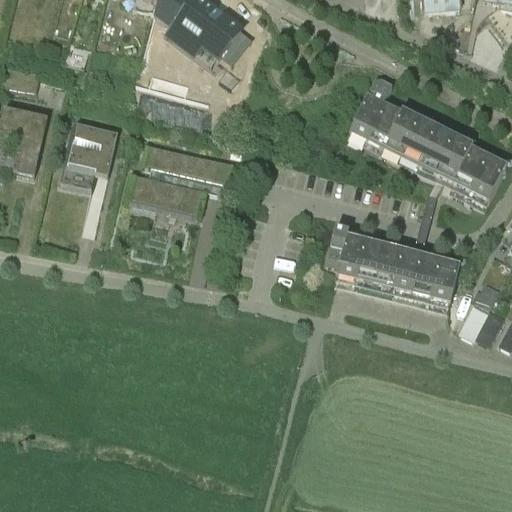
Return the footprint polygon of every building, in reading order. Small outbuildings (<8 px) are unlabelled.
[(421,0),(424,20),(459,17),(457,0),(421,0)] [(511,0),(484,0),(483,4),(489,5),(492,9),(497,10),(497,12),(484,21),(504,51),(511,52),(511,0)] [(196,7),(172,35),(213,68),(237,41),(196,7)] [(1,73),(0,77),(0,92),(36,101),(40,82),(1,73)] [(225,75),(217,86),(230,96),(238,85),(225,75)] [(380,115),(388,97),(373,89),(346,142),(434,186),(427,200),(436,203),(443,190),(449,193),(446,201),(480,218),(484,211),(485,211),(503,176),(380,115)] [(45,128),(1,118),(0,121),(0,178),(31,185),(45,128)] [(68,133),(55,190),(90,199),(91,199),(94,186),(106,188),(116,144),(104,141),(68,133)] [(230,174),(144,155),(140,175),(148,177),(146,188),(131,184),(125,209),(196,226),(202,200),(228,206),(230,196),(225,195),(230,174)] [(456,276),(330,244),(322,273),(334,276),(332,285),(446,314),(456,276)] [(473,348),(474,346),(485,323),(487,318),(488,319),(489,317),(498,297),(484,290),(458,341),(473,348)] [(488,319),(487,318),(485,323),(474,346),(488,354),(503,324),(489,317),(488,319)] [(511,324),(498,352),(509,358),(511,351),(511,324)]
